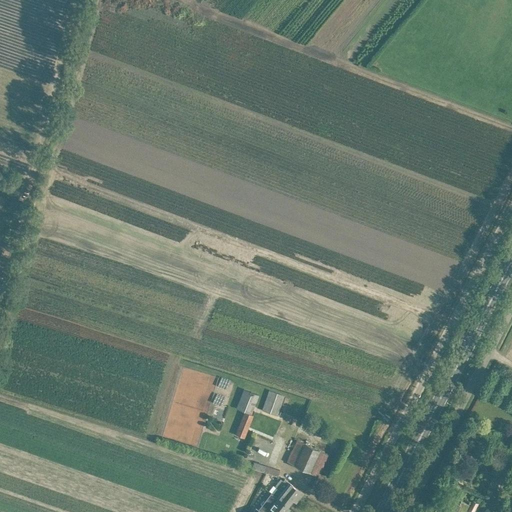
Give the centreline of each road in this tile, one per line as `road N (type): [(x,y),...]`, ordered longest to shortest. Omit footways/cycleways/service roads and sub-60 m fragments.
road 1 (unclassified): [(358,511),(511,211)]
road 2 (primary): [(381,511),(511,259)]
road 3 (unclassified): [(406,511),(511,307)]
